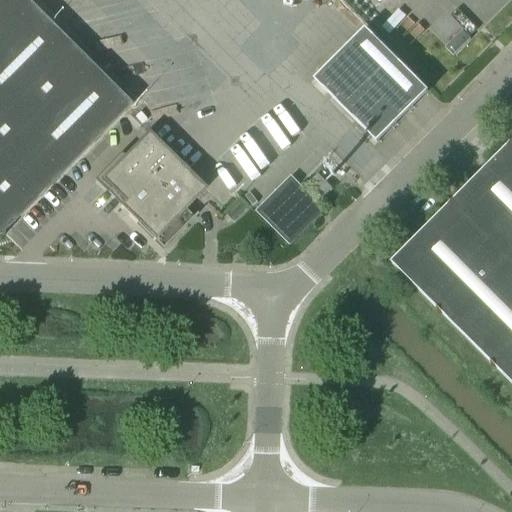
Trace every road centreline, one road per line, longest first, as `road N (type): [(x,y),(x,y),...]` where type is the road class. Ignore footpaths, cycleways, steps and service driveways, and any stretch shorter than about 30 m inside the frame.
road 1 (unclassified): [(511,75),(295,279),(272,290)]
road 2 (unclassified): [(272,290),(0,277)]
road 3 (unclassified): [(266,500),(0,489)]
road 4 (unclassified): [(266,500),(272,290)]
road 5 (unclassified): [(463,511),(266,500)]
